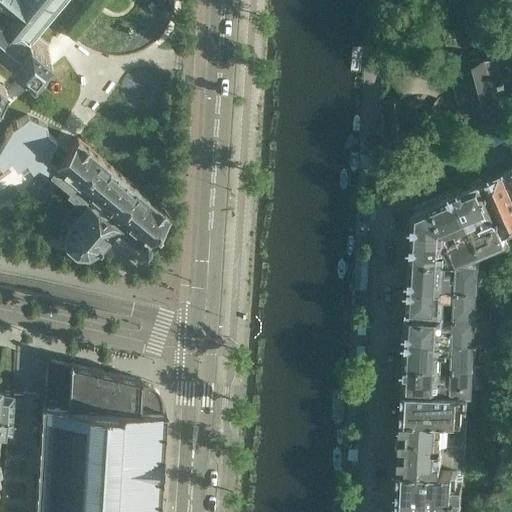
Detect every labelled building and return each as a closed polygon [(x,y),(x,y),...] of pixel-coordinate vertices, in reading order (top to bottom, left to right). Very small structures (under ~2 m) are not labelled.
[(0,0),(0,44),(27,68),(33,61),(43,50),(48,43),(29,27),(29,25),(50,0),(0,0)] [(499,108),(497,99),(495,92),(505,89),(503,80),(497,55),(487,58),(487,57),(460,63),(460,64),(450,67),(456,92),(459,101),(469,98),(472,114),(474,115),(475,114),(476,113),(478,112),(493,108),(495,108),(496,108),(497,109),(498,109),(499,108)] [(408,127),(405,96),(387,99),(392,149),(410,147),(408,127)] [(17,131),(3,154),(5,159),(8,167),(17,162),(22,170),(32,163),(44,167),(46,168),(49,171),(55,163),(53,161),(52,159),(50,156),(58,144),(51,135),(51,128),(32,121),(17,131)] [(66,192),(70,195),(79,202),(82,198),(85,201),(78,209),(77,209),(76,210),(77,211),(69,219),(66,222),(67,222),(63,232),(62,232),(62,234),(63,234),(66,244),(65,245),(66,246),(67,246),(75,253),(74,254),(76,254),(76,253),(87,254),(87,255),(89,255),(89,254),(98,248),(99,249),(101,246),(101,245),(108,237),(109,237),(110,236),(109,235),(116,227),(140,247),(145,246),(148,243),(147,238),(155,228),(156,229),(159,225),(158,224),(167,213),(77,138),(55,163),(49,171),(69,188),(66,192)] [(372,166),(373,153),(362,152),(361,166),(372,166)] [(511,220),(511,187),(504,168),(482,177),(502,224),(511,220)] [(502,224),(482,177),(458,187),(482,244),(485,252),(510,242),(502,224)] [(482,244),(458,187),(433,198),(446,227),(456,223),(458,227),(462,225),(464,230),(450,236),(458,255),(482,244)] [(458,256),(458,255),(450,236),(446,227),(433,198),(433,197),(415,205),(413,253),(458,256)] [(480,257),(458,256),(413,253),(412,280),(479,283),(480,257)] [(451,296),(452,291),(457,292),(456,308),(477,310),(479,283),(412,280),(410,306),(446,308),(447,296),(451,296)] [(450,325),(450,320),(446,320),(446,308),(410,306),(408,332),(476,335),(477,310),(456,308),(455,325),(450,325)] [(448,348),(449,343),(454,343),(453,360),(475,361),(476,335),(408,332),(407,357),(444,359),(444,348),(448,348)] [(447,376),(447,372),(443,371),(444,359),(407,357),(406,384),(469,387),(473,388),(475,361),(453,360),(452,377),(447,376)] [(159,499),(160,479),(162,479),(162,476),(161,476),(162,457),(163,457),(163,454),(162,454),(163,434),(164,434),(164,431),(163,431),(164,412),(165,412),(165,410),(163,410),(163,408),(163,406),(163,403),(163,401),(162,399),(161,396),(160,394),(159,392),(157,390),(155,388),(153,387),(151,385),(150,385),(148,384),(146,383),(143,382),(141,382),(141,379),(101,370),(70,362),(70,363),(46,358),(44,391),(36,511),(35,511),(158,511),(159,502),(160,502),(160,499),(159,499)] [(2,385),(2,381),(0,381),(0,425),(9,427),(10,427),(15,387),(2,385)] [(458,415),(458,399),(468,399),(469,387),(406,384),(405,384),(405,394),(404,412),(443,414),(458,415)] [(443,431),(443,414),(404,412),(403,414),(404,414),(403,431),(402,440),(453,443),(461,444),(461,432),(443,431)] [(452,468),(453,443),(402,440),(401,458),(401,459),(401,465),(452,468)] [(453,481),(454,468),(452,468),(401,465),(400,480),(399,490),(463,493),(463,482),(453,481)] [(462,504),(463,493),(399,490),(399,499),(398,511),(451,511),(452,504),(462,504)]
